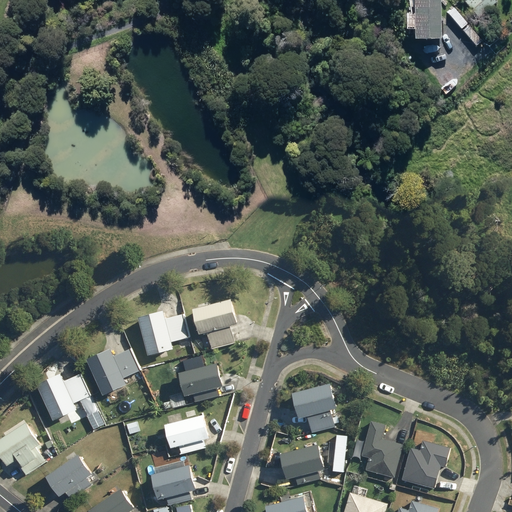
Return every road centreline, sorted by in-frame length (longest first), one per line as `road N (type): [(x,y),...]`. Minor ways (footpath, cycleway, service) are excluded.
road 1 (residential): [(0,385),(90,306),(149,275),(206,260),(275,265)]
road 2 (residential): [(358,362),(478,419),(490,469),(478,511)]
road 3 (residential): [(232,511),(270,374)]
